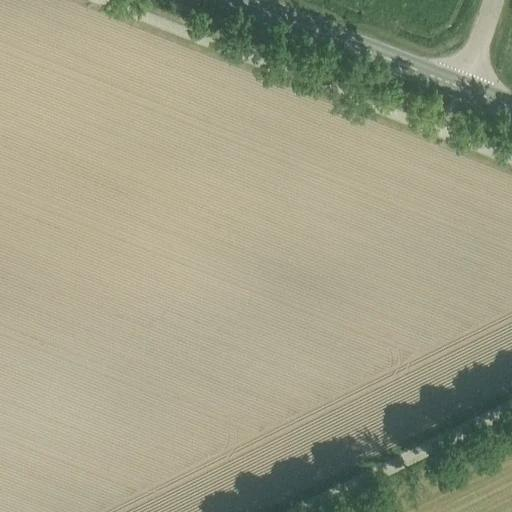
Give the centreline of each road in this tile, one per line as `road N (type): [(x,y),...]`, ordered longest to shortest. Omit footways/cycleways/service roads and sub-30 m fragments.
road 1 (unclassified): [(287,511),(511,398)]
road 2 (tertiary): [(469,90),(238,0)]
